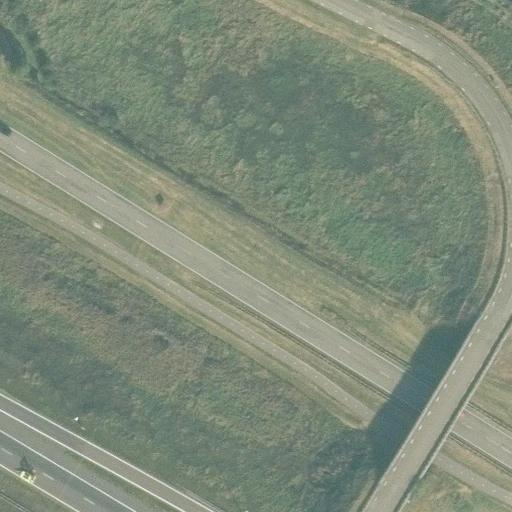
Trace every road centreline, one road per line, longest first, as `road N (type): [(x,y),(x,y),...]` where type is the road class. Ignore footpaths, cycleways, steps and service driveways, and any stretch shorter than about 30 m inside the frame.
road 1 (tertiary): [(511,455),(0,138)]
road 2 (tertiary): [(379,511),(511,283)]
road 3 (tertiary): [(511,156),(492,114),(449,65),(332,0)]
road 4 (motorway): [(193,511),(0,402)]
